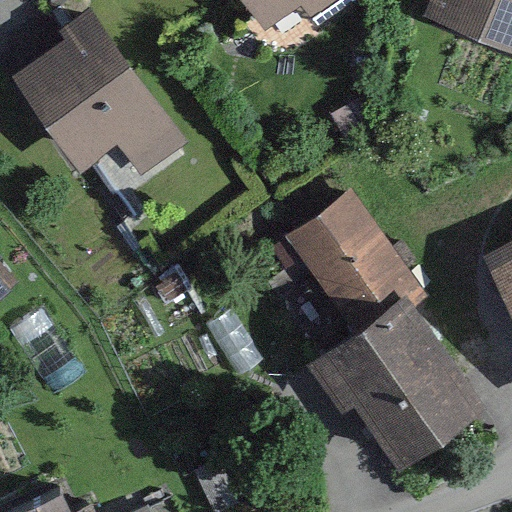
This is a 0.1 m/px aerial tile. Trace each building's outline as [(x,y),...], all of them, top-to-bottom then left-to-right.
[(242,0),(261,24),(293,0),(310,21),(338,0),(242,0)] [(511,0),(430,0),(424,14),(511,49),(511,0)] [(67,46),(20,78),(79,165),(117,139),(141,175),(185,145),(87,3),(53,26),(67,46)] [(355,192),(284,237),(337,319),(408,274),(355,192)] [(511,252),(491,263),(511,306),(511,252)] [(0,258),(0,299),(20,281),(0,258)] [(412,298),(315,358),(389,476),(486,416),(412,298)] [(65,511),(59,492),(10,511),(65,511)]
